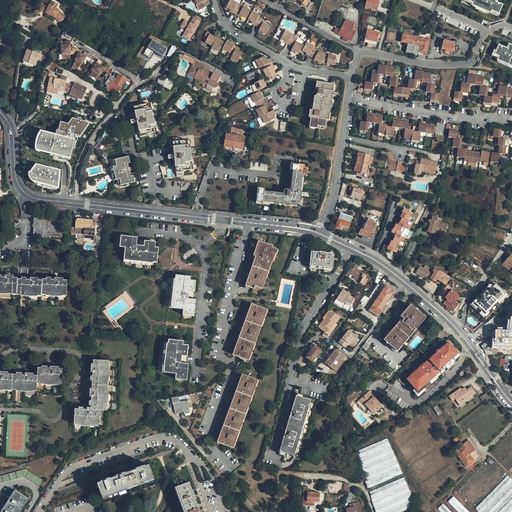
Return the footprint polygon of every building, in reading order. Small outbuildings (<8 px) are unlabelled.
[(55,16),(60,20),(65,14),(60,8),(56,6),(59,2),(55,0),(51,0),(49,4),(41,3),(40,10),(46,11),(55,16)] [(194,0),(197,5),(198,4),(199,5),(200,9),(206,7),(206,6),(211,4),(208,0),(207,0),(194,0)] [(251,10),(231,0),(229,0),(226,8),(228,9),(230,10),(233,12),(232,13),(238,16),(239,15),(242,16),(246,19),(251,10)] [(323,0),(317,20),(339,26),(348,0),(323,0)] [(366,0),(364,8),(369,9),(369,8),(377,9),(379,0),(366,0)] [(466,0),(470,2),(469,4),(474,6),(484,10),(488,12),(489,10),(497,13),(500,4),(493,1),(493,0),(466,0)] [(252,11),(248,20),(252,22),(255,23),(255,24),(254,25),(260,28),(259,31),(262,32),(266,35),(271,26),(264,22),(265,20),(259,17),(260,15),(252,11)] [(369,26),(371,17),(364,16),(362,25),(364,25),(369,26)] [(184,19),(180,26),(186,30),(182,36),(189,40),(200,21),(193,17),(191,21),(192,21),(191,24),(190,23),(184,19)] [(337,33),(339,32),(338,34),(343,37),(342,39),(346,41),(347,39),(351,41),(356,31),(355,31),(352,29),(354,25),(353,25),(354,23),(345,19),(340,30),(340,29),(339,28),(338,27),(337,27),(336,27),(335,28),(334,29),(334,30),(335,31),(335,32),(336,32),(337,33)] [(364,25),(361,37),(364,38),(363,41),(368,42),(372,43),(377,44),(379,35),(377,35),(378,33),(370,31),(371,26),(369,26),(364,25)] [(293,34),(286,30),(281,39),(283,40),(285,41),(288,43),(287,44),(293,47),(292,50),(295,51),(299,54),(304,45),(297,41),(298,39),(295,38),(292,36),(293,34)] [(386,30),(384,40),(393,42),(395,32),(386,30)] [(218,52),(223,42),(220,40),(221,39),(221,37),(218,36),(217,37),(217,38),(209,34),(210,33),(207,31),(203,38),(206,40),(205,42),(212,46),(211,48),(218,52)] [(401,42),(408,43),(406,54),(414,56),(415,55),(418,55),(419,52),(426,54),(429,39),(418,37),(403,34),(401,42)] [(441,49),(445,50),(445,52),(451,53),(452,52),(454,43),(454,42),(444,39),(441,49)] [(143,54),(149,57),(153,51),(162,56),(166,49),(152,40),(143,54)] [(66,44),(62,44),(63,53),(64,53),(64,57),(70,57),(70,52),(72,52),(72,51),(72,50),(73,50),(73,49),(73,48),(71,47),(71,41),(66,41),(66,44)] [(227,56),(237,62),(239,58),(242,52),(239,50),(240,48),(234,45),(231,43),(227,41),(222,49),(229,53),(227,56)] [(325,54),(313,48),(314,46),(312,45),(307,42),(302,51),(306,53),(310,54),(309,56),(315,58),(314,59),(319,61),(322,63),(327,64),(330,64),(335,65),(336,55),(328,54),(328,55),(326,55),(327,54),(325,53),(325,54)] [(511,66),(511,47),(511,46),(507,44),(505,49),(497,45),(493,53),(497,55),(496,59),(511,66)] [(172,46),(168,56),(169,57),(174,53),(176,48),(172,46)] [(74,63),(79,66),(81,62),(82,63),(83,63),(84,63),(84,62),(85,61),(85,60),(85,59),(89,52),(86,50),(84,53),(80,51),(81,50),(77,47),(74,53),(77,55),(75,58),(76,59),(74,63)] [(23,62),(35,65),(37,59),(41,60),(43,55),(32,51),(27,50),(23,62)] [(97,57),(91,54),(87,60),(88,61),(93,64),(97,57)] [(196,60),(185,54),(183,58),(186,60),(194,64),(196,60)] [(259,59),(255,61),(259,68),(258,68),(259,72),(263,70),(266,77),(268,77),(276,73),(274,69),(272,66),(274,65),(272,62),(269,63),(266,56),(262,58),(259,59)] [(90,74),(96,77),(99,73),(100,74),(103,69),(104,66),(101,64),(102,61),(99,58),(95,65),(94,66),(92,66),(92,67),(91,68),(92,69),(93,70),(90,74)] [(511,66),(496,59),(495,61),(496,62),(511,69),(511,66)] [(209,73),(193,65),(188,74),(194,77),(195,80),(198,81),(200,78),(205,81),(203,83),(207,85),(208,84),(214,88),(218,86),(220,83),(217,82),(221,76),(214,72),(211,78),(207,76),(209,73)] [(393,96),(409,98),(410,89),(412,89),(416,90),(417,81),(422,81),(422,83),(427,83),(426,92),(431,93),(430,102),(438,104),(439,94),(434,93),(435,84),(430,84),(431,74),(424,73),(424,72),(416,71),(414,80),(409,79),(407,88),(398,87),(399,78),(393,77),(394,68),(387,67),(387,66),(378,65),(377,74),(372,74),(370,83),(365,82),(365,84),(364,87),(364,91),(372,92),(373,83),(379,84),(380,75),(390,76),(389,86),(394,86),(393,96)] [(117,93),(125,78),(119,74),(115,81),(107,76),(104,81),(107,84),(109,86),(108,88),(117,93)] [(484,77),(469,75),(467,84),(465,84),(462,83),(461,93),(455,92),(454,101),(462,102),(463,93),(469,94),(470,85),(480,86),(479,95),(485,96),(483,105),(491,106),(492,104),(500,105),(501,96),(506,97),(506,98),(511,98),(511,89),(508,89),(508,87),(499,86),(498,95),(493,94),(493,97),(487,96),(489,87),(483,86),(484,77)] [(263,79),(254,83),(258,91),(263,88),(267,87),(265,83),(263,79)] [(68,83),(51,80),(49,91),(60,93),(60,92),(66,93),(68,84),(68,83)] [(326,119),(332,83),(317,81),(317,84),(316,88),(318,88),(316,95),(315,95),(312,110),(310,109),(309,116),(311,117),(310,124),(318,125),(325,126),(326,119)] [(332,83),(326,119),(329,120),(330,110),(334,84),(332,83)] [(68,84),(66,93),(72,95),(75,87),(68,84)] [(75,87),(72,95),(81,98),(85,99),(89,89),(76,84),(75,87)] [(233,95),(236,88),(225,84),(224,85),(222,91),(233,95)] [(251,96),(258,109),(256,110),(257,113),(259,118),(262,116),(265,123),(269,122),(271,120),(275,118),(273,115),(272,111),(268,113),(266,109),(265,106),(266,105),(263,99),(264,99),(262,96),(260,91),(251,96)] [(156,132),(150,103),(134,107),(135,111),(137,119),(138,123),(140,135),(156,132)] [(409,120),(394,118),(392,127),(390,127),(387,127),(387,126),(382,125),(383,116),(367,114),(366,123),(361,122),(359,131),(367,132),(369,123),(379,125),(378,134),(386,135),(386,136),(394,137),(395,128),(405,130),(404,139),(412,140),(412,141),(420,142),(421,133),(434,135),(435,126),(419,123),(418,132),(413,131),(413,130),(408,130),(409,120)] [(35,150),(70,160),(73,148),(74,148),(76,141),(77,141),(78,136),(80,137),(91,122),(72,117),(68,123),(60,121),(58,129),(54,129),(53,133),(40,130),(38,133),(36,137),(35,140),(35,145),(35,150)] [(36,129),(25,125),(21,138),(32,141),(36,129)] [(482,153),(466,151),(467,149),(465,149),(461,148),(463,139),(457,139),(458,130),(450,129),(449,138),(454,138),(453,147),(458,148),(457,158),(465,159),(465,161),(468,162),(468,165),(476,166),(477,163),(480,163),(484,163),(484,166),(488,166),(490,153),(482,151),(482,153)] [(502,130),(492,129),(491,137),(493,137),(497,138),(496,146),(498,146),(497,153),(492,153),(491,162),(499,163),(500,154),(506,155),(507,147),(505,147),(506,139),(501,138),(502,130)] [(223,146),(242,149),(244,137),(243,136),(237,136),(237,134),(236,134),(226,132),(223,146)] [(193,169),(190,144),(174,146),(174,149),(175,155),(175,159),(177,172),(183,171),(183,170),(193,169)] [(385,168),(404,172),(406,167),(403,166),(404,162),(403,162),(404,156),(388,152),(382,151),(380,156),(387,157),(384,168),(378,167),(377,169),(384,171),(385,168)] [(365,174),(371,157),(359,153),(358,158),(355,166),(354,171),(365,174)] [(130,158),(116,161),(117,167),(114,168),(111,169),(113,182),(117,181),(120,181),(122,187),(135,185),(133,177),(130,178),(128,179),(125,166),(127,166),(131,165),(130,158)] [(420,164),(416,164),(414,172),(415,174),(417,175),(419,175),(420,174),(421,173),(421,172),(421,171),(434,174),(437,163),(421,159),(420,162),(420,164)] [(293,163),(291,163),(290,170),(292,170),(294,170),(292,189),(290,189),(286,189),(285,189),(284,190),(284,191),(283,194),(283,196),(264,193),(264,191),(264,189),(257,188),(256,200),(288,204),(288,206),(297,207),(297,204),(302,165),(293,163)] [(43,186),(59,188),(61,169),(37,164),(32,170),(32,173),(29,172),(29,175),(30,178),(32,180),(35,183),(38,185),(42,186),(43,186)] [(362,199),(364,190),(353,187),(351,196),(362,199)] [(409,222),(413,214),(409,212),(409,211),(405,209),(403,212),(404,213),(402,218),(403,219),(407,221),(408,222),(409,222)] [(347,233),(352,218),(341,213),(340,216),(335,228),(340,230),(341,225),(343,226),(341,231),(347,233)] [(431,225),(429,230),(434,232),(435,231),(440,232),(441,229),(447,231),(449,225),(443,222),(438,221),(440,217),(434,215),(433,219),(432,219),(431,219),(431,220),(430,220),(430,221),(431,222),(432,222),(431,225)] [(359,234),(371,238),(374,230),(372,229),(375,222),(367,218),(364,226),(362,225),(359,234)] [(42,220),(34,220),(34,233),(42,234),(42,235),(53,236),(53,235),(61,235),(62,222),(53,221),(53,220),(42,219),(42,220)] [(88,220),(76,219),(75,227),(74,233),(83,234),(83,238),(94,239),(96,223),(92,222),(91,222),(91,223),(88,222),(88,220)] [(407,225),(408,222),(407,221),(403,219),(401,223),(399,226),(403,228),(403,229),(403,228),(407,229),(408,226),(407,225)] [(399,226),(397,225),(395,229),(394,228),(392,233),(396,235),(400,237),(403,233),(401,232),(403,228),(399,226)] [(126,260),(154,262),(154,261),(156,261),(158,261),(159,246),(156,246),(156,241),(145,240),(144,245),(137,244),(138,237),(121,235),(120,246),(126,246),(124,258),(126,260)] [(400,237),(396,235),(394,237),(395,237),(395,238),(393,242),(398,245),(400,246),(402,242),(403,243),(404,239),(400,237)] [(258,240),(253,255),(256,256),(245,285),(248,286),(253,288),(255,289),(256,286),(261,288),(262,288),(272,261),(273,262),(275,254),(276,254),(278,249),(272,246),(272,245),(258,240)] [(393,242),(392,242),(389,246),(389,245),(387,249),(392,252),(392,251),(397,253),(399,250),(398,249),(396,248),(398,245),(393,242)] [(508,251),(499,262),(502,264),(510,253),(509,252),(508,251)] [(333,256),(309,253),(308,267),(323,268),(332,269),(333,256)] [(511,254),(510,253),(502,264),(507,268),(509,266),(511,268),(511,269),(511,271),(511,254)] [(351,274),(354,276),(353,277),(360,281),(359,282),(364,285),(367,280),(364,278),(365,277),(357,272),(356,273),(355,271),(358,267),(354,264),(353,266),(351,265),(347,272),(348,272),(351,274)] [(423,268),(420,266),(419,268),(416,272),(416,273),(423,278),(425,276),(428,272),(423,268)] [(427,277),(435,283),(438,280),(446,285),(450,278),(435,268),(433,271),(434,273),(433,275),(430,273),(427,277)] [(10,292),(22,293),(22,294),(24,294),(27,294),(27,295),(35,295),(39,295),(40,294),(43,294),(43,293),(47,293),(47,294),(52,295),(59,296),(59,295),(64,295),(68,295),(69,279),(65,279),(65,277),(57,277),(57,278),(53,278),(53,276),(48,276),(48,278),(44,278),(44,279),(40,279),(40,277),(32,277),(32,278),(28,278),(28,277),(25,277),(23,276),(23,278),(20,278),(20,276),(19,276),(15,276),(15,274),(7,274),(7,276),(3,275),(3,274),(0,273),(0,291),(3,292),(3,293),(10,293),(10,292)] [(172,305),(172,307),(184,308),(184,309),(184,310),(195,311),(197,298),(189,297),(190,290),(192,291),(194,279),(191,279),(192,275),(176,274),(176,277),(175,277),(172,305)] [(477,310),(480,313),(482,311),(485,313),(488,310),(490,312),(495,306),(499,309),(502,306),(500,304),(508,294),(496,284),(494,286),(491,284),(488,287),(489,288),(484,294),(483,293),(477,300),(478,301),(475,304),(479,308),(477,310)] [(383,290),(369,309),(378,315),(393,293),(389,291),(391,288),(386,285),(383,290)] [(251,293),(258,296),(261,288),(256,286),(255,289),(253,288),(251,293)] [(337,299),(345,304),(346,302),(352,305),(355,299),(350,296),(351,294),(344,289),(337,299)] [(443,303),(453,311),(458,304),(455,301),(459,296),(450,290),(446,295),(449,296),(443,303)] [(237,356),(249,361),(267,309),(251,304),(233,355),(237,356)] [(408,306),(398,318),(400,320),(383,341),(396,351),(414,328),(416,329),(420,324),(419,322),(423,318),(408,306)] [(340,318),(330,309),(325,316),(326,317),(324,320),(318,327),(324,332),(323,333),(326,335),(327,336),(331,331),(329,330),(334,324),(340,318)] [(511,324),(507,318),(491,330),(492,331),(488,334),(495,343),(505,335),(504,332),(505,331),(504,330),(511,324)] [(346,333),(339,343),(346,348),(348,345),(350,343),(352,340),(358,340),(358,334),(351,334),(350,336),(346,333)] [(184,340),(169,338),(169,342),(168,342),(167,342),(164,369),(165,371),(177,373),(176,375),(188,376),(189,363),(182,362),(183,355),(185,355),(186,344),(184,343),(184,340)] [(418,369),(407,380),(421,394),(423,392),(425,390),(423,388),(426,385),(429,388),(442,376),(439,372),(442,370),(442,369),(442,368),(444,366),(445,367),(453,360),(451,358),(458,352),(448,341),(442,347),(438,350),(437,349),(435,351),(435,354),(423,365),(418,369)] [(315,345),(307,357),(313,362),(322,350),(315,345)] [(335,350),(325,363),(335,370),(338,366),(342,361),(345,357),(335,350)] [(72,407),(72,421),(79,421),(79,422),(87,423),(87,421),(95,422),(96,408),(101,408),(101,401),(103,401),(103,392),(102,392),(102,375),(104,376),(104,368),(103,368),(103,359),(90,358),(90,367),(88,367),(88,370),(90,370),(89,391),(87,391),(87,395),(89,396),(88,407),(84,407),(84,408),(72,407)] [(453,360),(445,367),(444,366),(442,368),(442,369),(442,370),(445,373),(455,363),(453,360)] [(338,366),(335,370),(337,372),(339,369),(344,363),(342,361),(338,366)] [(0,372),(0,387),(3,388),(3,386),(20,387),(20,389),(28,389),(28,387),(36,388),(37,380),(45,381),(45,382),(53,383),(53,381),(61,381),(62,368),(54,368),(54,366),(50,365),(50,367),(38,367),(37,375),(29,374),(29,372),(25,372),(25,374),(19,374),(4,373),(4,371),(0,371),(0,373),(0,372)] [(217,442),(233,448),(258,380),(242,374),(217,442)] [(460,407),(472,398),(471,397),(472,396),(475,394),(470,388),(466,390),(464,393),(462,390),(461,388),(448,397),(452,402),(455,400),(460,407)] [(368,407),(373,414),(382,406),(380,405),(378,402),(373,397),(375,395),(371,391),(361,399),(368,407)] [(483,403),(489,399),(485,394),(483,396),(479,399),(483,403)] [(278,451),(293,456),(311,400),(295,395),(278,451)] [(368,407),(361,399),(359,401),(361,403),(366,409),(368,407)] [(173,404),(175,413),(184,412),(184,414),(190,413),(189,408),(191,407),(191,403),(188,403),(187,401),(180,402),(173,404)] [(442,414),(437,406),(433,409),(435,412),(438,417),(442,414)] [(511,430),(491,454),(507,469),(511,463),(511,430)] [(457,437),(452,440),(456,446),(461,442),(457,437)] [(402,473),(387,438),(355,452),(368,488),(402,473)] [(474,461),(468,454),(474,449),(468,440),(454,450),(467,467),(474,461)] [(153,476),(148,464),(154,462),(147,442),(84,465),(91,484),(97,482),(101,495),(153,476)] [(507,472),(490,457),(456,493),(472,509),(507,472)] [(0,483),(24,477),(22,470),(0,475),(0,483)] [(39,486),(43,480),(29,471),(25,477),(39,486)] [(477,511),(511,511),(511,478),(508,475),(475,509),(477,511)] [(375,511),(399,511),(416,505),(404,477),(369,492),(375,511)] [(188,481),(176,485),(185,511),(199,511),(201,510),(199,506),(198,507),(193,495),(195,494),(194,490),(192,491),(188,481)] [(17,511),(27,498),(15,490),(0,511),(17,511)] [(318,502),(320,492),(307,491),(307,496),(302,496),(302,505),(315,506),(315,502),(318,502)] [(448,502),(457,510),(459,508),(462,511),(465,508),(453,497),(448,502)]
